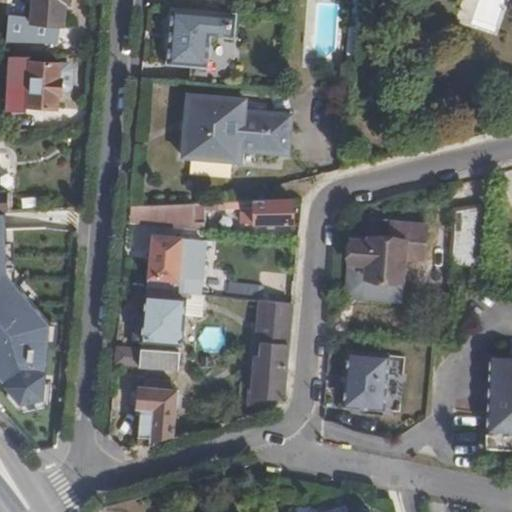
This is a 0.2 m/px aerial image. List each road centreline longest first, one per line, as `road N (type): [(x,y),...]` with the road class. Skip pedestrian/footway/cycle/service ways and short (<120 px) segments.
road 1 (residential): [(511,147),(332,193),(310,228),(304,393),(281,433),(76,485)]
road 2 (residential): [(122,0),(76,485)]
